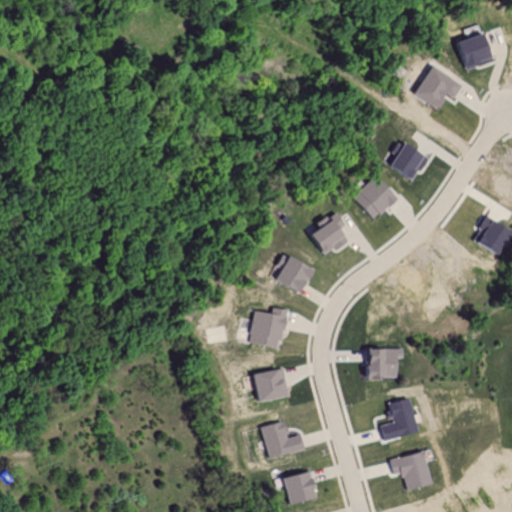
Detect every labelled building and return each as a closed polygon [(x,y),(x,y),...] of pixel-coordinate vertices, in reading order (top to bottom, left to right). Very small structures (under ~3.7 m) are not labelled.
[(478,32),(447,44),(456,68),(487,56),(478,32)] [(457,86),(426,66),(407,94),(430,109),(440,93),(449,98),(457,86)] [(422,160),(396,144),(383,167),(402,179),(410,166),(416,170),(422,160)] [(367,222),(394,197),(373,174),(346,198),(367,222)] [(343,241),(336,228),(339,226),(332,215),(302,232),(316,257),(343,241)] [(471,242),(489,255),(503,234),(485,221),(471,242)] [(307,267),(289,259),(287,261),(278,257),(267,282),(294,295),(307,267)] [(268,314),(251,312),(246,344),(277,348),(282,310),(268,308),(268,314)] [(359,379),(397,378),(396,349),(358,350),(359,379)] [(248,373),(250,401),(284,398),(281,370),(248,373)] [(385,404),(388,423),(375,426),(378,440),(412,434),(406,400),(385,404)] [(265,458),(300,450),(296,435),(284,438),(280,422),(257,427),(265,458)] [(425,485),(418,452),(385,459),(388,476),(398,474),(401,490),(425,485)] [(274,479),(281,506),(311,498),(304,471),(274,479)]
